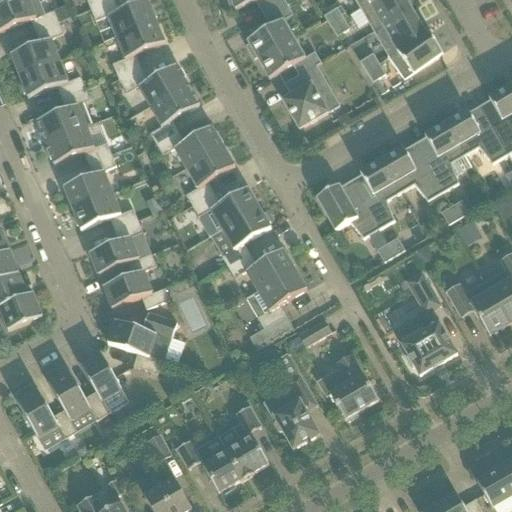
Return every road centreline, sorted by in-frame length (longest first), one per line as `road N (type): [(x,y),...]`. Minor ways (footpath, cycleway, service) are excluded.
road 1 (residential): [(0,387),(71,325),(77,307),(0,116)]
road 2 (residential): [(282,189),(488,65)]
road 3 (residential): [(319,511),(511,395)]
road 4 (residential): [(282,189),(192,0)]
